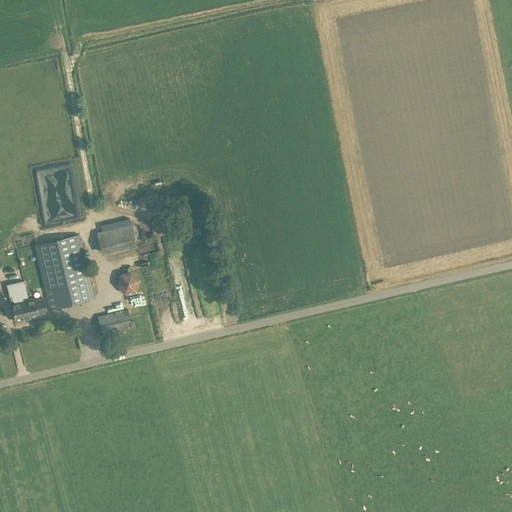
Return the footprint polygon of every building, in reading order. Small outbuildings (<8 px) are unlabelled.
[(137,246),(132,224),(96,232),(102,254),(137,246)] [(94,299),(79,234),(35,244),(50,309),(94,299)] [(118,272),(119,293),(138,292),(137,271),(118,272)] [(12,302),(11,302),(15,321),(39,316),(39,314),(47,312),(44,297),(35,298),(35,297),(28,298),(24,279),(7,283),(10,294),(12,302)] [(132,329),(128,309),(98,315),(103,336),(132,329)]
